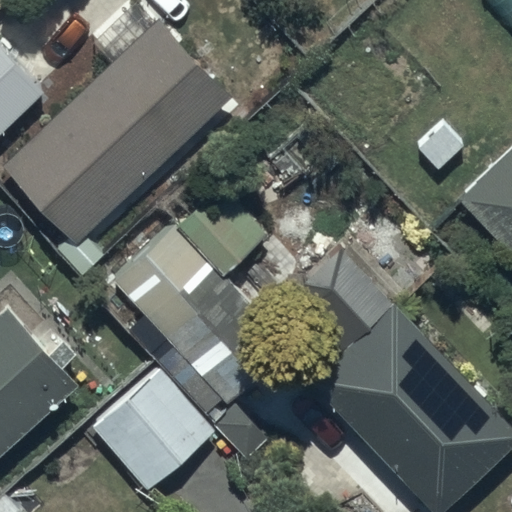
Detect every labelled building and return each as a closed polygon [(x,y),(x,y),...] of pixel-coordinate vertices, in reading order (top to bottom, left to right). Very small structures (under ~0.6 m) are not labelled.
[(2,165),(76,243),(231,96),(157,18),(2,165)] [(0,130),(43,92),(0,44),(0,130)] [(511,149),(459,199),(511,256),(511,149)] [(267,234),(218,180),(171,224),(218,277),(267,234)] [(171,224),(110,278),(169,343),(155,356),(204,411),(221,397),(226,402),(284,349),(218,277),(171,224)] [(511,426),(395,298),(306,380),(426,511),(442,511),(511,448),(511,426)] [(0,452),(77,384),(61,366),(75,354),(61,338),(47,351),(5,303),(0,307),(0,452)] [(158,366),(89,425),(144,489),(213,430),(158,366)]
